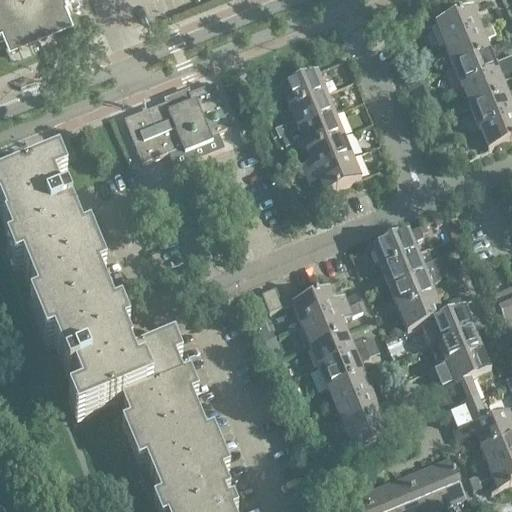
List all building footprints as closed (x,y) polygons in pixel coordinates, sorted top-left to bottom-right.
[(0,0),(8,19),(10,18),(12,18),(55,0),(0,0)] [(471,12),(435,27),(444,49),(491,30),(487,20),(476,25),(471,12)] [(491,30),(444,49),(453,71),(489,56),(484,43),(495,39),(491,30)] [(36,32),(5,44),(12,60),(42,47),(36,32)] [(489,56),(453,71),(462,92),(511,71),(511,59),(494,67),(489,56)] [(511,71),(462,92),(470,113),(507,99),(502,86),(511,81),(511,71)] [(269,96),(269,97),(273,106),(284,102),(289,114),(325,99),(316,77),(269,96)] [(424,83),(413,88),(407,90),(416,111),(422,109),(433,104),(424,83)] [(231,133),(213,88),(190,98),(188,99),(187,96),(167,105),(168,107),(165,108),(149,114),(146,116),(142,117),(124,125),(141,167),(142,169),(164,160),(169,158),(175,173),(224,153),(218,138),(231,133)] [(293,125),(271,134),(275,145),(280,143),(287,140),(334,120),(325,99),(289,114),(293,125)] [(507,99),(470,113),(479,134),(511,120),(511,108),(511,109),(507,99)] [(334,120),(287,140),(280,143),(283,151),(301,144),(307,156),(343,142),(334,120)] [(511,120),(479,134),(488,155),(511,145),(511,120)] [(300,171),(305,182),(352,162),(343,142),(307,156),(311,167),(300,171)] [(440,150),(433,153),(437,163),(444,160),(440,150)] [(352,162),(305,182),(308,191),(319,186),(324,198),(360,183),(352,162)] [(50,172),(0,192),(0,222),(60,366),(68,387),(74,385),(81,402),(75,404),(84,425),(122,410),(163,511),(235,511),(166,344),(129,360),(121,342),(74,229),(68,231),(65,224),(71,221),(66,210),(61,212),(53,195),(59,193),(50,172)] [(419,232),(372,251),(380,273),(417,258),(412,246),(423,242),(419,232)] [(360,264),(357,257),(350,260),(353,268),(360,264)] [(417,258),(380,273),(389,294),(436,274),(432,265),(422,269),(417,258)] [(451,268),(447,258),(434,264),(438,274),(451,268)] [(436,274),(389,294),(398,315),(434,300),(429,288),(440,284),(436,274)] [(483,279),(489,293),(498,290),(492,275),(483,279)] [(332,291),(335,301),(355,295),(352,285),(332,291)] [(511,337),(511,291),(492,300),(509,339),(511,337)] [(275,294),(268,297),(276,316),(283,313),(279,304),(275,294)] [(294,308),(292,309),(300,330),(348,311),(344,301),(333,306),(328,294),(294,308)] [(261,300),(263,305),(269,319),(276,316),(268,297),(261,300)] [(290,299),(279,304),(283,313),(292,309),(294,308),(290,299)] [(434,300),(398,315),(407,337),(421,331),(453,316),(450,307),(439,311),(434,300)] [(460,303),(450,307),(453,316),(421,331),(429,351),(473,333),(464,312),(460,303)] [(348,311),(300,330),(309,351),(346,337),(341,326),(352,321),(348,311)] [(473,333),(429,351),(438,372),(459,364),(462,372),(470,368),(467,360),(481,354),(473,333)] [(346,337),(309,351),(318,373),(365,353),(361,345),(361,344),(350,348),(346,337)] [(376,349),(372,340),(361,345),(365,353),(376,349)] [(379,357),(376,349),(365,353),(368,362),(379,357)] [(365,353),(318,373),(327,394),(363,379),(358,367),(369,363),(368,362),(365,353)] [(438,372),(427,377),(435,397),(436,397),(468,384),(469,385),(491,375),(487,367),(482,354),(481,354),(467,360),(470,368),(462,372),(459,364),(438,372)] [(363,379),(327,394),(335,415),(382,396),(378,386),(368,390),(363,379)] [(468,384),(436,397),(445,419),(477,405),(469,385),(468,384)] [(382,396),(335,415),(344,436),(380,421),(376,409),(386,405),(382,396)] [(486,426),(477,405),(445,419),(454,440),(486,426)] [(511,428),(507,417),(486,426),(454,440),(457,448),(475,441),(480,454),(511,440),(511,428)] [(380,421),(344,436),(353,458),(400,438),(396,428),(385,432),(380,421)] [(474,470),(478,479),(511,465),(511,440),(480,454),(485,465),(474,470)] [(449,463),(428,472),(444,511),(465,503),(449,463)] [(511,465),(478,479),(482,489),(493,484),(498,496),(511,490),(511,465)] [(428,472),(406,481),(419,511),(442,511),(444,511),(428,472)] [(478,479),(468,484),(473,496),(483,492),(482,489),(478,479)] [(419,511),(406,481),(385,490),(394,511),(419,511)] [(394,511),(385,490),(364,499),(369,511),(394,511)] [(342,508),(344,511),(369,511),(364,499),(342,508)]
